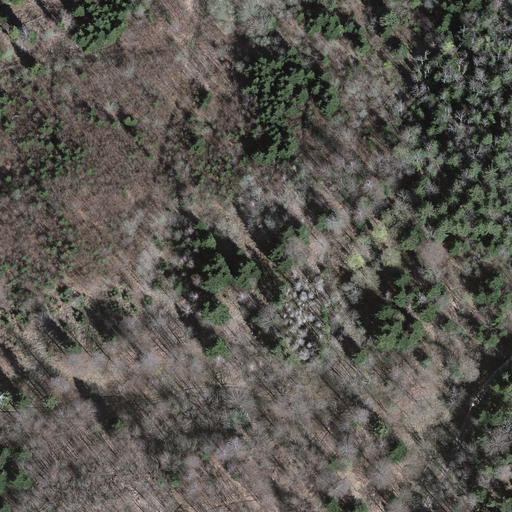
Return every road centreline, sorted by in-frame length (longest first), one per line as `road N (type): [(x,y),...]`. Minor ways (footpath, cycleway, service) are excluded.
road 1 (track): [(0,412),(240,397),(290,399),(409,429),(468,414)]
road 2 (track): [(426,511),(468,414),(511,360)]
